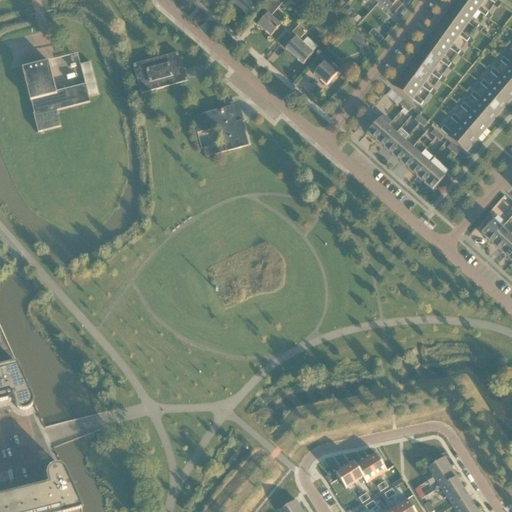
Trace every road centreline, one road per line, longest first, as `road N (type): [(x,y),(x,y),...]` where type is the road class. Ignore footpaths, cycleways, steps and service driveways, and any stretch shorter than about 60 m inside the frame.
road 1 (unclassified): [(321,141),(161,0)]
road 2 (residential): [(321,511),(302,476),(317,452),(441,427)]
road 3 (residential): [(321,141),(424,0)]
road 4 (unclassified): [(443,248),(321,141)]
